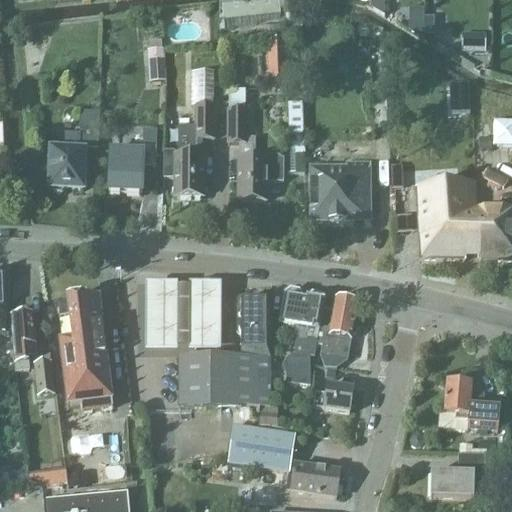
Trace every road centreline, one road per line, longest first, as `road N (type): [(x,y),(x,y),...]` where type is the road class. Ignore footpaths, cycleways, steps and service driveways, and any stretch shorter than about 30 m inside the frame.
road 1 (tertiary): [(0,251),(184,261),(414,299)]
road 2 (residential): [(365,511),(414,299)]
